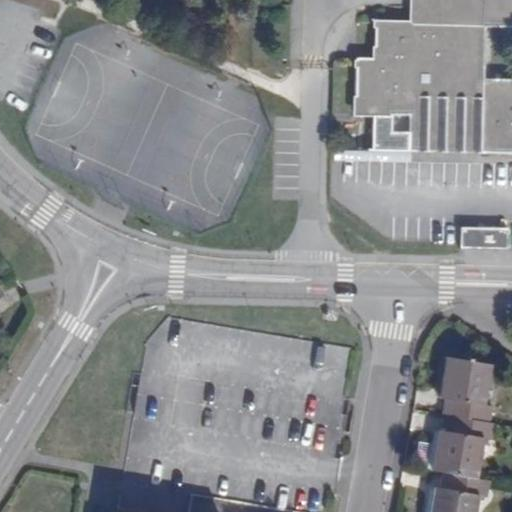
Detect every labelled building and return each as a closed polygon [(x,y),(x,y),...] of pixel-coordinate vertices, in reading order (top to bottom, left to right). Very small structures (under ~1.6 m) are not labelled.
[(511,0),(409,0),(408,27),(400,27),(365,25),(364,60),(343,59),(341,114),(388,116),(389,104),(398,106),(397,117),(395,151),(511,154),(511,0)] [(409,0),(400,0),(400,27),(408,27),(409,0)] [(243,11),(243,30),(277,31),(276,11),(243,11)] [(276,58),(277,31),(243,30),(243,57),(276,58)] [(398,106),(389,104),(388,116),(397,117),(398,106)] [(494,252),(494,233),(448,233),(448,251),(494,252)] [(446,418),(486,424),(489,409),(480,408),(486,367),(443,361),(436,400),(443,402),(440,417),(446,418)] [(430,474),(441,475),(474,481),(480,440),(487,442),(491,425),(486,424),(446,418),(443,433),(436,432),(430,474)] [(474,481),(441,475),(438,493),(433,492),(431,506),(414,503),(412,511),(474,511),(476,500),(484,502),(487,483),(474,481)]
